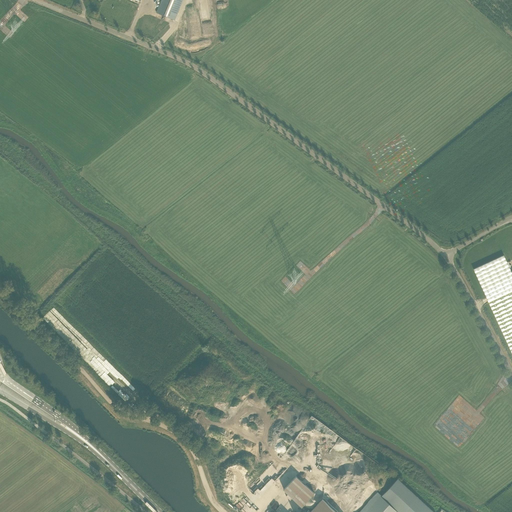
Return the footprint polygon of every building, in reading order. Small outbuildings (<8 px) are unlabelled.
[(161,0),(156,13),(170,18),(174,20),(176,15),(182,0),(161,0)] [(504,255),(473,269),(477,276),(482,287),(511,353),(511,271),(511,272),(504,255)] [(302,506),(305,503),(314,493),(296,476),(283,489),(302,506)] [(433,511),(397,479),(382,496),(398,511),(433,511)] [(380,496),(381,495),(377,492),(359,511),(335,511),(322,499),(310,511),(397,511),(398,511),(380,496)]
